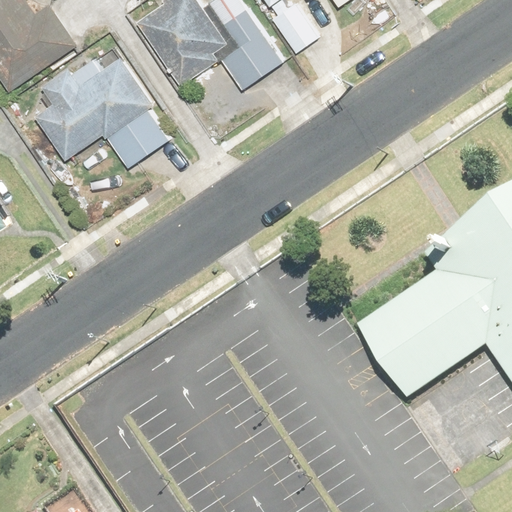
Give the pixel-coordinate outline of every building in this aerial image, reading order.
[(43,12),(35,0),(0,0),(0,67),(16,91),(81,46),(53,5),(43,12)] [(225,0),(214,8),(208,0),(169,0),(139,21),(186,87),(226,59),(250,93),(293,62),(249,0),(225,0)] [(298,5),(280,19),(305,54),(324,40),(298,5)] [(160,106),(128,57),(85,86),(74,70),(49,87),(61,106),(27,128),(48,160),(67,147),(76,161),(111,137),(132,168),(175,140),(154,109),(160,106)] [(511,207),(433,261),(443,275),(362,330),(412,403),(500,344),(511,361),(511,207)]
